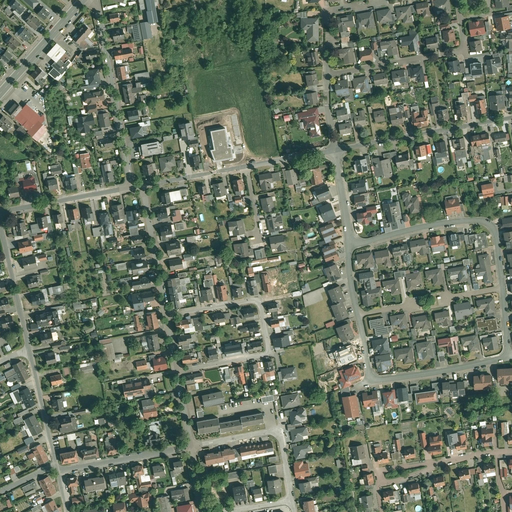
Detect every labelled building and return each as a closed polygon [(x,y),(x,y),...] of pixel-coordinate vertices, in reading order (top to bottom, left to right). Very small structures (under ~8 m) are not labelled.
[(154,0),(139,0),(140,3),(141,10),(148,8),(149,15),(148,16),(149,21),(157,19),(154,0)] [(448,0),(439,0),(435,1),(437,10),(444,8),(445,12),(450,11),(448,0)] [(428,2),(417,4),(418,12),(424,11),(425,16),(430,15),(428,2)] [(21,11),(17,7),(12,12),(17,16),(21,11)] [(410,7),(402,9),(402,8),(397,9),(399,18),(406,17),(406,22),(412,21),(411,12),(410,7)] [(45,10),(43,8),(38,13),(45,19),(50,14),(48,12),(49,11),(46,9),(45,10)] [(390,9),(378,11),(380,22),(391,20),(392,20),(391,14),(390,9)] [(372,12),(359,15),(360,20),(360,24),(361,24),(367,23),(368,27),(374,26),(372,12)] [(118,13),(110,15),(111,22),(120,21),(118,13)] [(41,23),(31,14),(26,20),(36,29),(41,23)] [(256,16),(249,18),(250,25),(257,24),(256,16)] [(353,16),(339,18),(342,37),(349,36),(350,36),(350,31),(347,32),(346,25),(354,24),(353,16)] [(317,19),(302,19),(302,28),(308,28),(308,39),(313,39),(313,38),(318,38),(318,29),(317,27),(317,24),(317,23),(317,19)] [(482,20),(470,23),(473,34),(482,33),(484,32),(482,20)] [(149,21),(140,22),(143,39),(143,40),(151,39),(149,27),(150,27),(149,21)] [(489,21),(485,21),(487,31),(484,32),(482,33),(482,36),(483,36),(491,34),(489,21)] [(509,22),(497,24),(498,30),(510,28),(509,22)] [(138,27),(132,28),(134,40),(143,39),(140,23),(138,24),(138,27)] [(92,31),(85,24),(77,32),(84,39),(85,39),(92,31)] [(32,34),(23,27),(25,29),(20,35),(17,33),(19,35),(25,40),(26,41),(32,34)] [(449,28),(445,28),(445,31),(444,31),(445,34),(444,34),(445,34),(444,35),(445,37),(445,38),(448,38),(448,40),(455,39),(454,34),(453,35),(452,29),(449,30),(449,28)] [(411,37),(401,38),(401,39),(401,40),(401,41),(402,41),(402,44),(411,43),(412,51),(418,50),(417,39),(420,39),(418,29),(409,30),(411,37)] [(123,30),(113,31),(114,38),(117,38),(118,39),(124,38),(123,30)] [(511,33),(509,34),(509,31),(501,32),(502,39),(507,38),(507,47),(511,46),(511,33)] [(84,39),(78,32),(73,38),(72,37),(72,38),(80,44),(83,40),(84,39)] [(19,43),(12,37),(7,43),(14,49),(19,43)] [(437,38),(427,39),(428,48),(438,46),(438,41),(437,38)] [(395,40),(381,43),(382,49),(383,49),(382,48),(388,47),(390,55),(398,54),(396,45),(396,46),(395,40)] [(475,41),(471,41),(472,52),(482,50),(480,40),(475,41)] [(47,54),(55,61),(56,62),(65,53),(66,51),(57,43),(47,54)] [(343,49),(340,50),(341,56),(346,55),(346,58),(345,59),(346,63),(355,61),(352,48),(349,48),(343,49)] [(131,49),(123,50),(125,58),(133,56),(131,49)] [(367,49),(365,50),(364,51),(361,51),(362,60),(373,58),(372,49),(368,50),(367,49)] [(95,50),(89,51),(85,51),(87,59),(97,57),(95,50)] [(123,50),(114,51),(114,52),(114,54),(115,55),(116,59),(120,58),(125,58),(123,50)] [(12,56),(6,51),(2,56),(1,57),(7,62),(8,62),(10,59),(12,56)] [(312,52),(307,53),(309,65),(318,63),(316,51),(312,52)] [(64,53),(56,62),(62,67),(69,59),(70,58),(65,53),(64,53)] [(59,72),(54,67),(49,73),(57,81),(59,79),(60,79),(66,71),(76,57),(75,57),(72,62),(69,59),(62,67),(63,68),(59,72)] [(494,59),(487,60),(490,73),(497,72),(496,65),(501,64),(500,58),(494,59)] [(459,60),(449,61),(451,71),(453,71),(458,71),(458,70),(460,69),(459,64),(459,60)] [(56,62),(55,61),(52,65),(54,67),(59,72),(63,68),(62,67),(56,62)] [(481,62),(472,62),(473,73),(482,72),(481,62)] [(161,64),(152,66),(154,74),(163,72),(161,64)] [(123,66),(117,67),(119,79),(126,78),(125,74),(128,74),(128,71),(126,71),(126,70),(125,70),(124,66),(123,66)] [(422,66),(410,68),(412,77),(418,75),(419,81),(424,80),(425,80),(424,75),(422,66)] [(39,67),(32,75),(38,81),(42,77),(46,73),(39,67)] [(98,70),(88,71),(88,74),(87,75),(88,78),(89,79),(90,84),(98,83),(100,82),(98,70)] [(308,71),(307,71),(306,71),(309,84),(309,85),(313,84),(318,83),(316,73),(315,73),(314,70),(313,70),(308,71)] [(404,70),(400,70),(400,71),(396,72),(396,71),(392,72),(394,82),(395,82),(394,80),(400,79),(401,82),(406,81),(405,76),(404,70)] [(387,73),(374,75),(376,84),(388,82),(387,73)] [(367,76),(354,79),(356,87),(362,86),(363,91),(369,90),(368,84),(369,84),(367,76)] [(348,80),(344,81),(340,82),(340,81),(338,82),(339,84),(336,85),(337,93),(338,93),(337,92),(343,91),(344,95),(343,95),(350,94),(349,89),(348,80)] [(131,83),(123,85),(124,94),(133,92),(142,91),(141,87),(137,88),(137,87),(136,87),(132,87),(131,83)] [(103,90),(84,94),(86,101),(88,100),(89,104),(95,103),(95,101),(105,99),(103,90)] [(311,92),(306,93),(306,94),(307,93),(309,99),(308,100),(308,101),(308,100),(309,104),(308,104),(318,102),(316,92),(316,91),(311,92)] [(133,92),(124,94),(126,103),(135,102),(133,92)] [(503,94),(491,95),(492,100),(491,100),(492,104),(491,104),(492,109),(504,108),(504,104),(504,103),(503,100),(504,100),(503,97),(503,94)] [(478,100),(476,100),(479,112),(486,111),(484,99),(478,100)] [(16,102),(8,111),(14,117),(23,108),(23,107),(16,102)] [(460,104),(457,105),(459,116),(467,115),(465,103),(460,104)] [(41,116),(27,104),(23,108),(14,117),(22,124),(21,126),(28,131),(27,132),(37,141),(46,131),(45,125),(46,125),(44,114),(43,114),(41,116)] [(96,104),(88,106),(89,113),(96,111),(97,111),(96,104)] [(419,106),(412,108),(413,112),(412,112),(413,121),(412,122),(413,127),(416,127),(422,126),(421,117),(418,117),(417,111),(419,111),(419,106)] [(317,107),(308,109),(308,111),(309,111),(310,116),(317,114),(317,115),(318,115),(317,107)] [(447,108),(438,110),(439,114),(440,114),(441,120),(449,118),(447,108)] [(347,109),(337,111),(339,119),(345,118),(349,117),(348,113),(347,109)] [(427,109),(422,110),(423,116),(421,117),(422,126),(429,124),(428,120),(429,120),(427,109)] [(138,110),(127,111),(129,120),(139,118),(139,115),(138,110)] [(355,117),(354,117),(355,120),(356,125),(357,128),(361,127),(361,124),(366,123),(364,110),(360,110),(361,116),(355,117)] [(384,110),(374,112),(376,122),(382,120),(385,119),(385,120),(386,120),(384,110)] [(317,114),(310,116),(309,111),(308,111),(298,113),(299,118),(303,117),(304,122),(305,127),(310,126),(311,130),(310,130),(311,136),(320,135),(319,129),(318,125),(319,125),(318,120),(317,120),(317,118),(317,115),(317,114)] [(105,113),(99,114),(101,127),(102,127),(110,125),(109,120),(107,113),(107,112),(105,113)] [(397,113),(391,114),(393,125),(397,124),(396,123),(404,121),(402,112),(397,113)] [(12,124),(3,116),(0,119),(0,125),(6,130),(12,124)] [(89,116),(78,118),(81,134),(89,132),(88,126),(91,126),(90,124),(89,116)] [(191,122),(179,124),(182,139),(194,137),(191,122)] [(346,124),(340,125),(341,133),(343,133),(350,131),(351,131),(350,126),(350,123),(346,124)] [(26,132),(20,126),(17,129),(24,135),(26,132)] [(102,130),(94,132),(95,136),(96,136),(103,134),(102,127),(101,127),(102,130)] [(130,130),(131,138),(142,136),(141,128),(130,130)] [(489,133),(480,134),(482,143),(483,146),(490,144),(490,142),(489,133)] [(503,133),(495,135),(496,142),(507,140),(506,133),(503,134),(503,133)] [(480,134),(472,136),(474,145),(482,143),(480,134)] [(464,137),(453,139),(454,146),(454,148),(461,147),(466,146),(464,137)] [(112,138),(104,139),(104,138),(103,138),(104,143),(101,144),(101,148),(113,145),(112,138)] [(445,141),(437,142),(439,151),(443,151),(446,150),(445,141)] [(482,143),(474,145),(474,147),(475,150),(478,149),(478,154),(480,154),(480,155),(484,154),(484,151),(483,146),(482,143)] [(158,144),(141,147),(141,149),(139,149),(140,156),(142,156),(143,159),(160,155),(160,152),(163,152),(161,145),(158,145),(158,144)] [(425,145),(416,146),(418,156),(426,154),(425,145)] [(461,149),(455,150),(456,156),(458,166),(464,165),(462,157),(467,156),(466,146),(461,147),(461,149)] [(390,152),(384,153),(385,160),(389,160),(389,162),(392,161),(392,158),(390,152)] [(409,154),(402,155),(402,154),(399,155),(400,156),(398,156),(396,156),(396,158),(397,161),(401,161),(402,165),(410,164),(409,159),(410,159),(409,154)] [(198,155),(189,157),(191,166),(199,164),(198,159),(199,158),(198,155)] [(173,156),(160,158),(162,171),(168,170),(167,166),(175,164),(173,156)] [(89,157),(81,158),(83,168),(91,167),(89,157)] [(366,158),(356,160),(356,164),(355,164),(356,171),(363,169),(363,171),(369,170),(368,164),(367,158),(366,158)] [(385,160),(380,161),(379,158),(374,159),(376,173),(382,172),(382,173),(386,172),(387,175),(392,174),(392,173),(392,172),(391,172),(389,162),(389,160),(385,160)] [(152,163),(143,165),(145,174),(153,173),(152,163)] [(318,163),(309,165),(310,173),(317,171),(320,171),(318,163)] [(108,172),(107,169),(103,170),(105,182),(113,180),(112,172),(108,172)] [(294,169),(285,171),(288,184),(295,183),(297,182),(297,180),(294,169)] [(317,171),(310,173),(312,184),(319,183),(317,171)] [(279,172),(271,173),(273,181),(281,180),(279,172)] [(271,173),(259,175),(261,183),(262,189),(271,188),(271,187),(270,187),(269,182),(273,181),(271,173)] [(29,177),(28,178),(28,179),(24,180),(23,180),(25,187),(25,190),(37,188),(38,187),(37,184),(36,183),(35,183),(34,177),(32,176),(29,177)] [(54,176),(47,177),(49,189),(54,188),(58,188),(56,177),(55,178),(54,176)] [(74,177),(66,178),(67,189),(76,187),(74,177)] [(241,179),(233,180),(235,191),(236,195),(242,194),(241,190),(243,189),(241,179)] [(223,182),(213,184),(216,196),(226,194),(223,182)] [(360,183),(353,184),(354,191),(367,189),(366,189),(365,182),(360,183)] [(493,183),(482,185),(484,193),(493,191),(494,191),(493,183)] [(326,184),(315,189),(319,199),(330,195),(326,184)] [(205,185),(199,186),(200,194),(207,193),(205,185)] [(18,187),(8,188),(9,194),(10,194),(10,197),(19,195),(18,187)] [(180,190),(169,192),(171,201),(182,199),(181,196),(180,190)] [(169,192),(161,194),(162,199),(163,199),(164,203),(171,202),(171,201),(169,192)] [(418,197),(412,198),(410,193),(408,193),(408,192),(405,193),(405,194),(403,194),(404,200),(406,200),(407,205),(410,204),(412,212),(421,211),(418,197)] [(268,197),(261,198),(262,203),(263,203),(263,205),(264,211),(265,211),(264,209),(274,207),(271,196),(268,197)] [(361,197),(355,198),(357,206),(366,204),(365,196),(361,197)] [(241,197),(235,198),(236,205),(239,205),(239,206),(243,206),(241,197)] [(459,198),(452,199),(454,209),(457,209),(458,212),(461,211),(460,204),(459,198)] [(452,199),(446,201),(447,206),(448,214),(452,213),(451,210),(454,209),(452,199)] [(397,201),(383,204),(385,211),(389,210),(390,218),(389,218),(390,222),(397,220),(396,215),(400,214),(399,208),(398,208),(397,201)] [(330,203),(320,207),(325,222),(327,221),(328,221),(326,216),(332,213),(334,213),(330,203)] [(122,204),(113,205),(116,219),(124,218),(125,217),(124,215),(122,204)] [(90,207),(82,208),(84,218),(92,216),(90,207)] [(80,220),(77,208),(69,210),(71,222),(80,220)] [(166,208),(157,210),(158,217),(162,216),(162,218),(168,217),(166,208)] [(138,210),(131,211),(132,218),(133,221),(136,220),(136,218),(139,218),(138,210)] [(368,212),(358,213),(360,222),(363,221),(364,223),(369,222),(368,220),(372,219),(371,213),(371,211),(368,212)] [(108,212),(99,214),(102,226),(103,235),(113,233),(111,222),(110,223),(108,212)] [(61,213),(54,215),(55,223),(61,222),(63,222),(61,213)] [(39,224),(31,225),(32,230),(29,231),(30,236),(37,235),(36,232),(41,231),(40,228),(48,227),(47,224),(48,224),(48,223),(47,220),(46,216),(37,218),(39,224)] [(281,216),(273,218),(272,216),(268,217),(269,223),(269,222),(270,225),(269,225),(270,232),(279,230),(278,223),(282,222),(281,216)] [(24,220),(12,222),(15,236),(23,235),(26,234),(26,231),(24,220)] [(242,220),(228,222),(229,227),(232,227),(234,235),(244,233),(242,220)] [(329,224),(320,228),(322,234),(335,229),(332,223),(329,224)] [(174,224),(160,227),(162,234),(162,235),(166,234),(172,233),(172,231),(173,231),(173,229),(175,229),(174,224)] [(335,229),(322,234),(324,239),(326,239),(330,237),(337,235),(335,229)] [(486,232),(469,235),(471,241),(476,240),(477,249),(482,248),(488,247),(486,232)] [(451,246),(460,244),(458,234),(456,235),(456,234),(451,235),(451,236),(449,236),(451,246)] [(136,236),(133,236),(134,239),(135,243),(143,241),(142,235),(136,236)] [(283,236),(278,237),(275,237),(274,237),(270,238),(272,248),(280,247),(280,250),(285,249),(283,236)] [(442,237),(440,237),(439,236),(434,237),(434,238),(431,238),(433,250),(440,248),(440,249),(441,250),(445,249),(446,248),(445,245),(443,237),(442,237)] [(30,240),(19,243),(21,252),(32,249),(30,240)] [(420,240),(413,242),(413,243),(414,246),(415,251),(422,250),(423,254),(428,253),(427,247),(426,240),(420,241),(420,240)] [(180,241),(166,244),(168,255),(182,252),(180,241)] [(246,242),(234,244),(236,251),(240,251),(241,256),(253,254),(252,248),(247,249),(246,242)] [(334,243),(329,245),(330,245),(322,248),(324,254),(323,255),(336,250),(334,244),(334,243)] [(408,244),(393,247),(394,256),(405,254),(409,253),(408,244)] [(140,248),(133,249),(135,258),(141,257),(146,256),(145,256),(144,248),(140,249),(140,248)] [(336,250),(323,255),(325,261),(333,258),(338,256),(337,255),(335,250),(336,250)] [(389,250),(382,252),(382,251),(375,252),(377,260),(377,263),(385,261),(386,265),(392,264),(391,260),(389,250)] [(412,252),(409,253),(405,254),(406,261),(414,259),(412,252)] [(372,253),(358,255),(360,263),(368,261),(368,266),(367,266),(367,267),(374,265),(374,260),(372,253)] [(489,254),(480,256),(482,267),(490,266),(491,266),(489,254)] [(35,257),(23,260),(25,269),(37,266),(35,257)] [(182,259),(177,259),(177,260),(170,261),(169,261),(171,269),(183,267),(182,259)] [(147,261),(132,264),(133,273),(149,270),(148,268),(150,268),(149,264),(148,264),(147,261)] [(329,267),(326,268),(328,274),(338,270),(336,264),(329,267)] [(466,266),(458,268),(458,267),(448,269),(449,269),(450,274),(452,273),(452,274),(458,273),(460,281),(468,280),(466,266)] [(482,267),(476,268),(477,273),(484,272),(486,282),(493,281),(490,266),(482,267)] [(441,268),(427,271),(427,276),(433,275),(435,284),(443,282),(441,268)] [(338,270),(328,274),(331,281),(337,278),(341,277),(338,270)] [(420,272),(407,275),(409,288),(415,287),(414,283),(421,282),(420,272)] [(373,273),(368,274),(367,273),(360,274),(361,282),(369,281),(370,289),(376,287),(373,273)] [(39,275),(30,277),(30,279),(27,279),(29,287),(34,286),(38,285),(39,285),(37,277),(39,276),(39,275)] [(150,277),(140,279),(141,285),(142,287),(151,285),(151,281),(151,277),(150,278),(150,277)] [(175,277),(167,279),(169,286),(176,285),(176,283),(178,283),(178,279),(175,279),(175,277)] [(255,279),(248,281),(250,294),(257,293),(256,285),(255,279)] [(396,279),(384,282),(385,288),(392,287),(393,294),(402,292),(399,279),(396,279)] [(268,283),(264,284),(265,292),(272,290),(271,282),(268,283)] [(224,283),(220,284),(220,286),(217,286),(218,291),(219,300),(227,298),(224,283)] [(63,285),(47,288),(48,295),(53,294),(54,295),(65,292),(63,285)] [(176,285),(169,286),(170,293),(178,292),(176,285)] [(340,285),(329,290),(335,304),(343,301),(346,300),(340,285)] [(240,287),(233,288),(235,297),(242,296),(240,287)] [(370,289),(363,290),(364,296),(363,296),(365,305),(373,303),(372,295),(377,294),(376,287),(370,289)] [(207,289),(202,290),(203,296),(204,300),(213,298),(211,288),(207,289)] [(152,291),(132,295),(135,309),(144,308),(143,301),(154,299),(152,291)] [(178,292),(170,293),(172,301),(179,299),(178,292)] [(43,293),(31,296),(33,305),(45,302),(43,293)] [(8,298),(0,300),(0,309),(10,307),(8,298)] [(494,298),(477,300),(479,308),(479,307),(479,306),(486,305),(487,313),(488,312),(495,311),(494,301),(494,298)] [(179,299),(172,301),(173,308),(181,307),(179,299)] [(80,301),(73,302),(74,309),(82,308),(81,304),(80,301)] [(335,304),(332,305),(338,320),(349,315),(343,301),(335,304)] [(276,302),(268,304),(269,311),(272,311),(277,310),(277,307),(279,307),(278,304),(276,304),(276,302)] [(470,302),(465,303),(465,304),(462,304),(462,303),(455,305),(458,318),(463,317),(462,313),(468,312),(468,313),(472,312),(471,306),(470,302)] [(252,307),(238,310),(238,315),(242,314),(242,319),(246,318),(246,316),(254,315),(252,307)] [(52,311),(49,312),(46,313),(48,320),(51,319),(52,324),(60,322),(57,310),(52,311)] [(156,311),(147,313),(148,321),(157,319),(156,311)] [(450,311),(435,313),(437,322),(446,320),(447,325),(452,324),(451,319),(450,311)] [(223,312),(214,314),(215,322),(221,321),(221,320),(225,319),(223,312)] [(46,313),(36,315),(38,324),(48,322),(48,320),(46,313)] [(406,314),(392,316),(393,324),(402,323),(402,327),(408,326),(406,314)] [(429,315),(414,317),(415,326),(424,325),(425,328),(431,327),(429,315)] [(7,317),(1,319),(3,327),(14,325),(12,316),(7,317)] [(202,316),(194,318),(195,326),(196,331),(204,329),(203,326),(202,316)] [(496,318),(485,319),(484,317),(477,318),(478,326),(488,325),(489,331),(498,329),(496,318)] [(384,318),(370,320),(371,328),(377,327),(378,335),(383,334),(386,333),(385,328),(385,326),(384,318)] [(157,319),(148,321),(149,328),(159,327),(157,319)] [(278,319),(270,320),(272,327),(280,326),(279,322),(278,319)] [(184,320),(175,321),(177,329),(185,327),(185,324),(184,320)] [(257,322),(249,324),(250,328),(250,331),(258,329),(257,322)] [(85,333),(93,330),(91,327),(94,326),(92,323),(82,327),(85,333)] [(346,324),(337,327),(338,328),(339,327),(341,333),(340,333),(340,334),(352,329),(349,323),(346,324)] [(352,329),(340,334),(342,334),(344,339),(342,340),(343,340),(348,338),(354,336),(352,329)] [(51,332),(41,334),(43,343),(51,342),(51,343),(54,342),(53,340),(52,332),(51,332)] [(157,333),(147,335),(150,350),(159,348),(157,333)] [(195,334),(178,337),(179,345),(188,343),(187,340),(196,339),(195,334)] [(284,335),(280,336),(281,337),(274,338),(275,346),(281,345),(282,346),(284,345),(284,344),(289,344),(288,339),(289,339),(288,335),(288,334),(284,335)] [(477,335),(462,338),(464,345),(464,343),(469,342),(471,351),(480,349),(477,335)] [(489,337),(484,338),(484,339),(485,345),(490,345),(490,349),(499,348),(497,336),(489,337)] [(455,337),(439,339),(440,346),(449,344),(450,354),(455,353),(457,353),(457,352),(458,352),(455,337)] [(110,338),(99,340),(104,360),(114,358),(110,338)] [(387,338),(374,341),(375,349),(382,348),(383,352),(385,352),(390,351),(387,338)] [(260,341),(253,343),(253,346),(248,347),(248,351),(262,348),(260,341)] [(428,341),(417,343),(419,352),(423,351),(424,358),(430,357),(429,355),(434,355),(433,349),(432,349),(431,344),(432,344),(431,342),(431,341),(428,341)] [(240,344),(224,347),(225,352),(225,355),(242,352),(241,349),(240,344)] [(411,347),(396,350),(397,359),(401,358),(401,357),(405,356),(406,358),(405,359),(406,362),(414,360),(412,348),(412,347),(411,347)] [(354,348),(346,351),(348,356),(349,355),(351,360),(358,357),(354,348)] [(213,349),(209,350),(210,358),(218,356),(216,349),(213,349)] [(54,352),(49,353),(49,355),(46,356),(47,363),(57,361),(54,352)] [(190,354),(182,356),(183,363),(191,361),(190,357),(190,354)] [(383,356),(376,357),(379,370),(385,369),(384,363),(392,362),(390,354),(386,355),(383,355),(383,356)] [(156,358),(154,359),(155,363),(156,370),(166,368),(164,357),(156,358)] [(124,359),(114,361),(116,370),(126,368),(124,359)] [(146,360),(136,362),(137,366),(137,370),(147,368),(146,360)] [(22,361),(13,365),(14,368),(5,373),(7,378),(17,373),(26,369),(22,361)] [(272,361),(264,362),(265,370),(273,369),(272,361)] [(257,363),(249,364),(251,372),(255,372),(258,371),(257,367),(257,363)] [(351,366),(345,369),(346,372),(345,372),(347,377),(349,381),(350,381),(360,377),(360,375),(361,375),(358,367),(357,367),(356,364),(354,365),(351,366)] [(242,366),(232,367),(234,376),(239,375),(240,379),(244,378),(243,374),(242,366)] [(295,367),(282,369),(282,371),(283,377),(287,377),(288,380),(293,379),(292,376),(296,375),(295,367)] [(505,368),(505,369),(498,369),(499,380),(501,380),(501,383),(509,382),(509,379),(511,379),(511,368),(508,368),(505,368)] [(26,369),(17,373),(7,378),(9,381),(9,382),(11,382),(12,382),(17,379),(18,382),(19,382),(30,377),(26,369)] [(202,373),(185,376),(187,383),(195,382),(194,379),(202,377),(202,373)] [(61,374),(50,376),(52,384),(63,382),(61,374)] [(485,374),(481,374),(481,376),(475,376),(475,389),(492,388),(492,382),(491,375),(485,375),(485,374)] [(347,377),(340,379),(344,388),(349,385),(352,384),(350,381),(349,381),(347,377)] [(150,380),(123,385),(125,396),(145,393),(152,392),(150,380)] [(458,383),(454,384),(453,381),(450,381),(450,382),(451,393),(451,395),(459,394),(459,393),(458,383)] [(344,388),(341,389),(342,397),(344,397),(344,396),(351,395),(349,385),(344,388)] [(407,387),(399,388),(400,400),(408,399),(409,399),(408,394),(407,387)] [(28,388),(19,392),(23,400),(32,396),(28,388)] [(222,391),(202,395),(203,400),(204,405),(224,401),(222,391)] [(377,391),(373,392),(374,395),(371,395),(373,409),(373,405),(379,404),(378,398),(377,391)] [(437,391),(417,393),(417,398),(421,399),(423,400),(425,400),(429,400),(432,400),(438,400),(437,391)] [(392,392),(384,393),(385,399),(386,405),(395,404),(394,398),(393,392),(392,392)] [(298,393),(282,396),(284,407),(300,404),(298,393)] [(371,395),(368,396),(367,393),(363,393),(365,403),(366,406),(372,405),(373,409),(371,395)] [(351,395),(344,396),(344,397),(345,403),(357,401),(356,394),(351,395)] [(32,396),(23,400),(27,408),(36,403),(32,396)] [(54,399),(53,399),(54,403),(53,404),(53,407),(55,407),(55,411),(64,409),(62,398),(54,399)] [(153,398),(142,400),(144,409),(154,407),(154,404),(153,398)] [(357,401),(345,403),(346,410),(358,408),(357,401)] [(144,409),(143,409),(144,414),(145,413),(146,417),(149,416),(157,415),(155,407),(154,407),(144,409)] [(358,408),(346,410),(347,417),(359,414),(358,408)] [(305,409),(293,412),(293,409),(284,410),(285,416),(290,415),(291,417),(292,420),(292,423),(302,421),(301,416),(306,415),(305,409)] [(262,412),(240,416),(241,418),(242,425),(246,424),(246,425),(259,422),(264,421),(262,412)] [(34,415),(25,420),(29,427),(38,423),(34,415)] [(21,416),(13,420),(15,424),(24,420),(21,416)] [(71,416),(60,419),(62,427),(73,424),(71,416)] [(218,417),(197,421),(199,433),(220,430),(219,422),(218,417)] [(241,418),(219,422),(220,430),(220,432),(225,431),(226,431),(238,429),(242,428),(242,425),(241,418)] [(158,425),(151,426),(151,422),(149,422),(150,430),(146,431),(146,435),(145,435),(146,445),(155,443),(154,441),(160,440),(160,438),(159,433),(160,433),(158,425)] [(508,422),(499,422),(500,435),(508,435),(508,434),(508,422)] [(38,423),(29,427),(32,433),(34,435),(42,431),(38,423)] [(488,424),(487,424),(482,425),(483,428),(482,428),(483,437),(492,436),(494,436),(493,424),(488,425),(488,424)] [(29,427),(28,428),(22,432),(24,437),(32,433),(29,427)] [(296,429),(291,430),(293,441),(304,439),(302,434),(308,433),(307,427),(296,429)] [(465,434),(457,435),(458,441),(456,441),(457,449),(467,447),(466,439),(465,434)] [(441,435),(431,437),(432,445),(440,444),(442,444),(441,435)] [(483,437),(482,437),(483,445),(493,444),(492,436),(483,437)] [(272,442),(264,443),(265,452),(273,451),(272,442)] [(256,445),(257,453),(257,454),(265,452),(264,443),(256,445)] [(380,443),(375,444),(376,447),(373,448),(374,453),(379,452),(378,450),(381,449),(380,443)] [(15,449),(17,454),(28,449),(26,444),(15,449)] [(41,444),(32,448),(36,456),(45,452),(41,444)] [(112,444),(109,444),(109,445),(106,446),(108,454),(117,452),(115,444),(112,445),(112,444)] [(256,444),(248,445),(250,454),(257,453),(256,445),(256,444)] [(297,446),(294,447),(296,458),(306,456),(305,450),(311,449),(310,444),(297,446)] [(432,445),(430,445),(432,454),(442,452),(440,444),(432,445)] [(248,445),(240,447),(241,455),(250,454),(248,445)] [(363,445),(353,447),(355,459),(361,458),(365,457),(363,445)] [(87,449),(81,450),(83,459),(99,456),(97,447),(87,449)] [(415,448),(405,450),(406,458),(416,456),(415,448)] [(76,450),(68,452),(70,462),(73,461),(74,460),(78,459),(76,450)] [(45,452),(36,456),(40,464),(49,460),(45,452)] [(68,452),(61,453),(63,462),(66,461),(67,462),(70,462),(68,452)] [(388,453),(378,454),(379,462),(389,461),(388,453)] [(361,458),(355,459),(352,459),(353,465),(362,464),(362,466),(368,465),(363,466),(361,458)] [(182,461),(173,462),(175,470),(183,469),(182,461)] [(293,477),(307,476),(307,463),(302,463),(302,461),(292,462),(293,477)] [(494,463),(484,464),(485,473),(487,472),(487,476),(496,475),(494,463)] [(139,464),(135,465),(136,466),(132,467),(134,475),(136,475),(140,474),(144,473),(142,465),(139,465),(139,464)] [(160,465),(153,466),(154,475),(155,475),(154,474),(159,473),(159,475),(165,474),(163,465),(160,466),(160,465)] [(276,465),(268,466),(270,474),(278,472),(276,465)] [(371,473),(370,469),(369,470),(363,470),(364,474),(366,484),(372,483),(374,483),(372,473),(371,473)] [(469,469),(459,471),(461,479),(471,477),(470,474),(469,469)] [(124,471),(117,473),(119,483),(122,482),(122,483),(126,482),(124,471)] [(117,473),(109,474),(111,485),(115,485),(115,483),(119,483),(117,473)] [(48,476),(40,481),(44,488),(52,484),(48,476)] [(76,476),(67,478),(70,493),(77,492),(76,485),(78,485),(76,476)] [(99,476),(88,478),(88,479),(84,479),(86,491),(105,487),(103,476),(99,476)] [(444,476),(434,478),(436,486),(446,484),(444,476)] [(279,478),(268,480),(270,493),(281,491),(279,478)] [(142,481),(137,482),(139,488),(152,486),(151,482),(150,480),(142,481)] [(310,481),(300,483),(302,491),(307,490),(307,489),(311,488),(310,481)] [(418,483),(409,485),(410,494),(414,493),(415,496),(421,495),(418,483)] [(52,484),(44,488),(47,496),(56,492),(52,484)] [(244,485),(233,487),(235,501),(247,499),(244,485)] [(188,487),(179,489),(171,491),(172,499),(180,497),(181,500),(189,499),(187,491),(188,490),(188,487)] [(261,488),(253,489),(254,498),(262,496),(261,488)] [(394,490),(384,492),(385,500),(395,498),(394,492),(394,490)] [(136,495),(136,499),(137,500),(138,500),(138,504),(138,506),(139,507),(141,506),(144,505),(146,505),(147,505),(148,504),(147,500),(150,499),(151,497),(150,494),(149,493),(136,495)] [(169,495),(157,497),(159,507),(171,505),(169,495)] [(372,495),(363,496),(365,507),(371,506),(374,506),(372,495)] [(83,496),(72,498),(73,504),(84,502),(83,496)] [(53,500),(45,504),(48,511),(49,511),(58,508),(53,500)] [(125,502),(115,504),(116,507),(114,509),(114,511),(125,511),(126,511),(125,507),(125,506),(125,502)]
